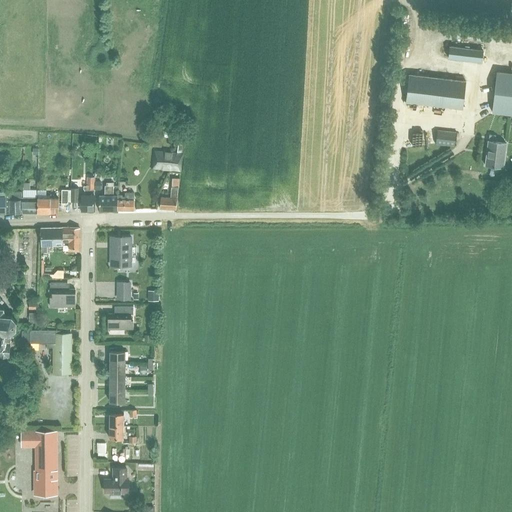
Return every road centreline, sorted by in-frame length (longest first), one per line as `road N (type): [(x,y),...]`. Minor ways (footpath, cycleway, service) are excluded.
road 1 (residential): [(89,219),(354,212),(379,199)]
road 2 (residential): [(85,511),(89,219)]
